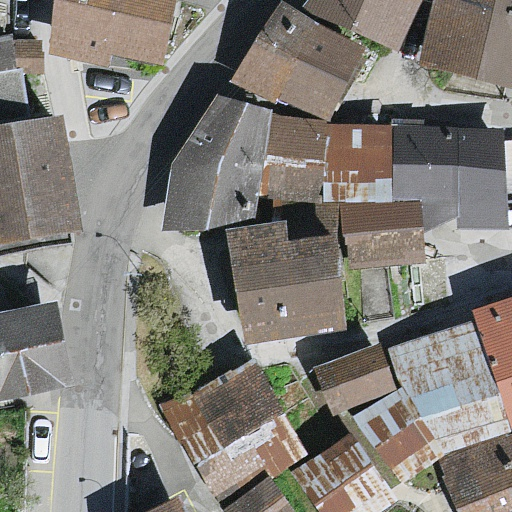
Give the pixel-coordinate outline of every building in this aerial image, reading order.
[(197,0),(74,0),(66,48),(185,69),(197,0)] [(386,53),(399,58),(428,0),(313,0),(301,17),(386,53)] [(511,0),(439,0),(424,70),(511,93),(511,0)] [(301,17),(288,9),(236,84),(332,124),(386,53),(301,17)] [(0,139),(31,134),(16,48),(0,50),(0,139)] [(175,236),(247,235),(261,344),(375,325),(367,273),(438,269),(435,226),(511,228),(511,129),(332,124),(295,124),(219,106),(184,172),(175,236)] [(31,134),(0,139),(0,260),(80,246),(59,129),(31,134)] [(511,511),(511,310),(391,352),(408,395),(358,421),(397,482),(439,464),(459,511),(511,511)] [(55,312),(0,322),(0,406),(71,393),(55,312)] [(380,353),(318,375),(333,417),(396,394),(380,353)] [(252,373),(177,415),(226,503),(302,461),(252,373)] [(387,511),(394,508),(351,443),(298,479),(319,511),(387,511)] [(295,511),(275,483),(231,511),(295,511)] [(201,511),(197,503),(178,511),(201,511)]
